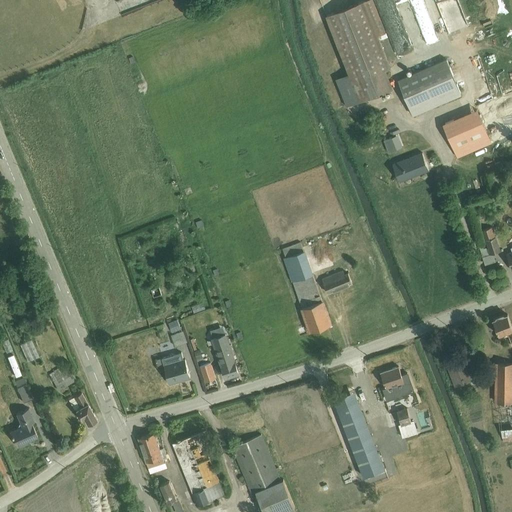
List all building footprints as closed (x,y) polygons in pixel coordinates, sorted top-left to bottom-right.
[(374,0),(364,0),(325,15),(351,82),(340,86),(347,106),(394,88),(387,69),(392,67),(379,35),(386,32),(374,0)] [(378,0),(381,10),(398,5),(396,0),(378,0)] [(430,16),(425,0),(399,0),(413,44),(426,39),(420,19),(430,16)] [(447,58),(398,79),(413,113),(461,92),(447,58)] [(477,108),(443,123),(458,157),(492,142),(477,108)] [(398,134),(384,139),(388,151),(403,146),(398,134)] [(422,151),(392,162),(400,181),(430,169),(422,151)] [(499,170),(491,173),(494,184),(503,182),(499,170)] [(490,253),(494,252),(501,250),(492,225),(482,229),(483,231),(479,232),(482,241),(486,239),(488,246),(490,253)] [(324,239),(311,242),(314,253),(326,250),(324,239)] [(301,241),(283,247),(285,256),(284,256),(311,331),(331,324),(301,241)] [(490,253),(488,246),(487,247),(486,246),(484,247),(483,243),(479,244),(485,264),(496,260),(494,252),(490,253)] [(183,268),(170,272),(176,288),(188,283),(183,268)] [(343,269),(322,277),(328,292),(353,282),(349,271),(345,273),(343,269)] [(508,331),(509,335),(511,343),(511,324),(508,313),(493,318),(499,334),(508,331)] [(178,318),(168,322),(172,331),(182,328),(178,318)] [(183,329),(171,333),(175,344),(187,340),(183,329)] [(227,332),(213,336),(226,376),(238,372),(238,370),(239,369),(227,332)] [(8,338),(2,340),(6,351),(12,349),(8,338)] [(31,338),(20,343),(28,360),(39,355),(31,338)] [(164,363),(184,357),(182,351),(162,356),(164,363)] [(467,361),(465,356),(463,351),(444,358),(455,386),(474,379),(467,361)] [(161,357),(155,358),(158,366),(164,365),(161,357)] [(184,357),(164,363),(169,382),(191,375),(185,357),(184,357)] [(511,361),(495,361),(495,401),(511,400),(511,361)] [(58,366),(49,372),(58,389),(59,388),(61,391),(68,387),(66,384),(76,378),(73,373),(71,374),(66,365),(60,368),(58,366)] [(399,365),(381,371),(386,386),(383,388),(387,400),(414,391),(407,372),(402,373),(399,365)] [(24,376),(14,380),(23,401),(33,397),(24,376)] [(336,396),(348,391),(346,386),(328,393),(330,398),(336,396)] [(348,391),(336,396),(340,405),(337,406),(364,475),(385,467),(359,398),(361,397),(357,388),(348,391)] [(81,391),(68,398),(74,408),(76,408),(80,418),(83,416),(87,423),(96,418),(81,391)] [(292,392),(284,395),(286,401),(294,398),(292,392)] [(318,413),(324,412),(321,399),(315,400),(318,413)] [(511,403),(497,405),(500,429),(501,429),(502,441),(511,439),(511,403)] [(17,426),(9,429),(13,439),(15,440),(18,446),(28,442),(27,440),(37,435),(32,422),(34,421),(28,406),(15,412),(19,421),(17,426)] [(407,406),(397,409),(401,423),(399,423),(399,425),(398,426),(401,436),(418,432),(414,419),(411,419),(407,406)] [(207,447),(213,444),(207,428),(173,442),(198,505),(225,494),(209,451),(207,447)] [(154,432),(139,437),(151,472),(168,466),(164,458),(167,457),(164,446),(160,448),(154,432)] [(262,503),(289,491),(284,478),(282,478),(278,470),(280,469),(279,466),(277,466),(262,433),(232,445),(252,492),(256,490),(262,503)] [(419,436),(409,439),(413,450),(423,446),(419,436)] [(344,457),(340,459),(344,469),(348,468),(344,457)] [(349,470),(344,472),(348,482),(353,481),(349,470)] [(170,479),(160,483),(168,503),(173,501),(177,511),(178,511),(184,510),(180,498),(178,499),(170,479)] [(298,511),(289,491),(262,503),(265,511),(298,511)]
